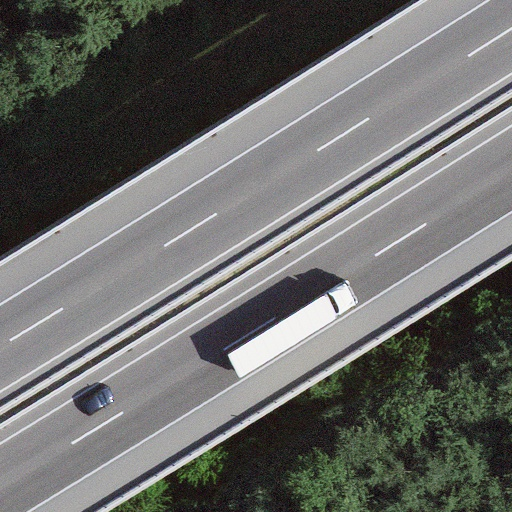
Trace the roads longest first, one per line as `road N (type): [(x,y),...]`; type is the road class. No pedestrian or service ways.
road 1 (motorway): [(0,487),(511,169)]
road 2 (motorway): [(511,28),(0,346)]
road 3 (track): [(0,186),(298,0)]
